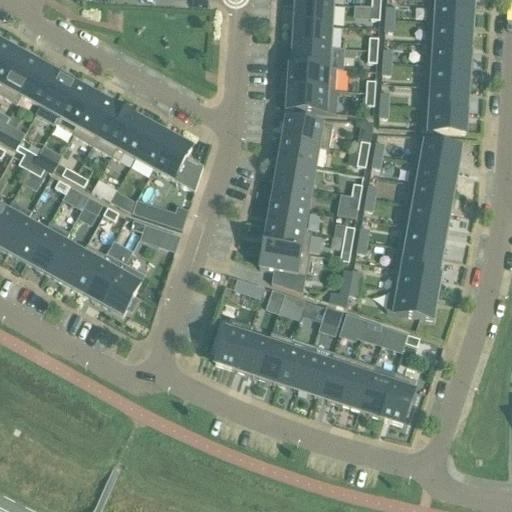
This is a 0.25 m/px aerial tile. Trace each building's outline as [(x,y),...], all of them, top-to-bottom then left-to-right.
[(295,0),(295,6),(333,9),(333,0),(295,0)] [(380,0),(371,0),(371,11),(380,12),(380,0)] [(474,7),(429,5),(427,26),(472,29),(474,7)] [(333,9),(295,6),(294,28),(332,30),(333,9)] [(380,12),(371,11),(370,24),(379,24),(380,12)] [(395,12),(386,11),(385,23),(394,24),(395,12)] [(394,24),(385,23),(384,36),(393,36),(394,24)] [(472,29),(427,26),(426,48),(471,51),(472,29)] [(332,30),(294,28),(292,49),(330,52),(332,30)] [(378,43),(369,42),(368,54),(377,55),(378,43)] [(0,94),(21,57),(2,46),(0,49),(0,94)] [(471,51),(426,48),(424,69),(470,72),(471,51)] [(288,70),(288,71),(336,74),(343,74),(344,53),(330,52),(292,49),(291,70),(288,70)] [(377,55),(368,54),(368,67),(376,67),(377,55)] [(392,55),(383,54),(382,67),(391,67),(392,55)] [(40,67),(21,57),(0,94),(0,99),(17,109),(40,67)] [(59,77),(40,67),(17,109),(22,101),(40,111),(59,77)] [(391,67),(382,67),(381,79),(390,80),(391,67)] [(470,72),(424,69),(423,91),(468,94),(470,72)] [(336,74),(288,71),(287,92),(335,95),(336,74)] [(40,111),(36,119),(54,129),(55,127),(56,127),(77,88),(59,77),(40,111)] [(375,86),(367,85),(366,97),(374,98),(375,86)] [(96,98),(77,88),(56,127),(74,138),(73,140),(96,98)] [(468,94),(423,91),(422,112),(467,115),(468,94)] [(335,95),(287,92),(286,115),(335,118),(337,96),(335,95)] [(374,98),(366,97),(365,110),(374,110),(374,98)] [(389,98),(380,97),(380,110),(388,110),(389,98)] [(115,109),(96,98),(73,140),(92,150),(115,109)] [(134,119),(115,109),(92,150),(111,161),(134,119)] [(388,110),(380,110),(379,122),(387,123),(388,110)] [(467,115),(422,112),(420,135),(465,138),(467,115)] [(134,119),(111,161),(119,165),(123,157),(135,163),(153,130),(134,119)] [(332,130),(285,122),(281,144),(328,153),(332,130)] [(153,174),(172,140),(153,130),(135,163),(153,174)] [(172,140),(153,174),(195,196),(203,171),(186,161),(192,151),(172,140)] [(328,153),(281,144),(278,166),(315,172),(319,152),(328,153)] [(416,144),(413,167),(457,175),(461,152),(416,144)] [(369,147),(361,146),(359,158),(367,160),(369,147)] [(375,147),(373,160),(382,161),(384,149),(375,147)] [(23,162),(33,167),(38,160),(27,154),(24,159),(23,162)] [(367,160),(359,158),(356,170),(365,172),(367,160)] [(373,160),(371,172),(380,173),(382,161),(373,160)] [(33,167),(23,162),(18,169),(29,175),(33,167)] [(315,172),(278,166),(274,187),(311,193),(315,172)] [(40,181),(44,174),(33,167),(29,175),(40,181)] [(457,175),(413,167),(409,188),(453,196),(457,175)] [(66,172),(62,180),(73,186),(77,178),(66,172)] [(77,178),(73,186),(83,192),(88,184),(77,178)] [(59,185),(55,193),(65,199),(70,191),(59,185)] [(117,194),(105,187),(98,200),(110,207),(117,194)] [(311,193),(274,187),(270,208),(308,215),(311,193)] [(362,190),(353,188),(351,201),(360,202),(362,190)] [(453,196),(409,188),(405,209),(450,217),(453,196)] [(368,190),(366,202),(374,204),(377,192),(368,190)] [(89,201),(83,212),(97,220),(103,209),(89,201)] [(360,202),(351,201),(349,213),(358,214),(360,202)] [(366,202),(364,214),(372,216),(374,204),(366,202)] [(0,227),(0,253),(8,258),(27,224),(31,216),(12,205),(8,214),(0,227)] [(308,215),(270,208),(266,229),(311,237),(304,235),(308,215)] [(450,217),(405,209),(401,230),(446,238),(450,217)] [(118,218),(108,212),(103,220),(114,226),(118,218)] [(182,235),(188,216),(176,212),(174,218),(157,212),(153,225),(182,235)] [(8,258),(27,268),(50,226),(45,234),(27,224),(8,258)] [(133,225),(130,233),(142,237),(145,229),(133,225)] [(27,268),(46,279),(69,237),(50,226),(27,268)] [(311,237),(266,229),(263,251),(310,259),(310,258),(307,258),(311,237)] [(446,238),(401,230),(397,252),(442,260),(446,238)] [(354,232),(346,231),(344,243),(352,245),(354,232)] [(360,233),(358,245),(367,246),(369,234),(360,233)] [(46,279),(65,289),(87,249),(86,249),(83,255),(65,246),(70,237),(69,237),(46,279)] [(352,245),(344,243),(341,255),(350,257),(352,245)] [(358,245),(356,257),(365,258),(367,246),(358,245)] [(65,289),(84,299),(106,260),(87,249),(65,289)] [(263,251),(259,273),(273,275),(271,288),(302,298),(305,281),(306,281),(310,259),(263,251)] [(442,260),(397,252),(394,273),(441,281),(441,280),(438,280),(442,260)] [(84,299),(103,310),(126,269),(107,258),(106,260),(84,299)] [(103,310),(123,321),(127,313),(131,316),(138,304),(133,301),(145,279),(126,269),(103,310)] [(441,281),(394,273),(390,294),(437,303),(441,281)] [(351,287),(359,289),(362,277),(353,275),(351,287)] [(260,304),(264,292),(237,284),(233,295),(260,304)] [(357,301),(359,289),(351,287),(350,291),(349,299),(357,301)] [(329,292),(327,306),(338,310),(340,298),(349,299),(350,291),(344,290),(341,289),(341,294),(329,292)] [(437,303),(390,294),(386,316),(433,325),(437,303)] [(285,299),(273,295),(270,303),(282,307),(285,299)] [(296,303),(285,299),(282,307),(294,311),(296,303)] [(326,312),(314,308),(311,317),(323,321),(326,312)] [(337,316),(326,312),(323,321),(335,324),(337,316)] [(219,357),(215,368),(236,375),(248,339),(251,330),(230,323),(227,332),(223,344),(220,343),(216,356),(219,357)] [(378,330),(367,326),(364,334),(376,338),(378,330)] [(399,336),(387,333),(384,341),(396,345),(399,336)] [(268,346),(248,339),(236,375),(257,382),(272,337),(271,337),(268,346)] [(292,344),(272,337),(257,382),(277,389),(292,344)] [(408,339),(405,348),(417,351),(419,343),(408,339)] [(292,344),(277,389),(298,396),(313,351),(292,344)] [(313,351),(298,396),(318,403),(333,357),(313,351)] [(354,364),(333,357),(318,403),(339,409),(354,364)] [(374,371),(354,364),(339,409),(359,416),(374,371)] [(374,371),(359,416),(380,423),(395,378),(374,371)] [(395,378),(380,423),(401,430),(405,419),(408,420),(412,407),(409,406),(416,385),(395,378)]
